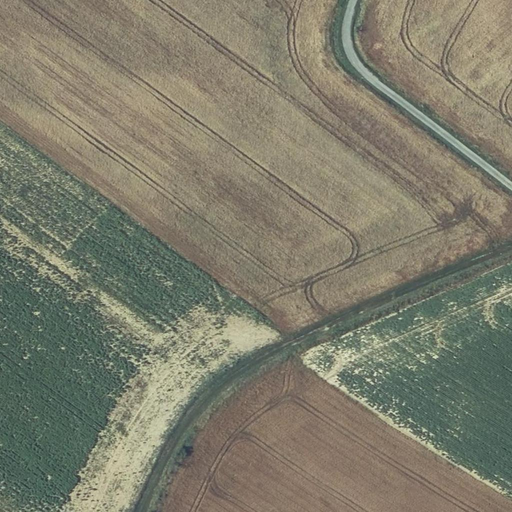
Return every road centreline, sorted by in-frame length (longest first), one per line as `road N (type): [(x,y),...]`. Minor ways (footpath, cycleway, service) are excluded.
road 1 (track): [(511,254),(303,336),(207,393),(140,511)]
road 2 (unclassified): [(353,0),(349,44),(366,74),(511,190)]
